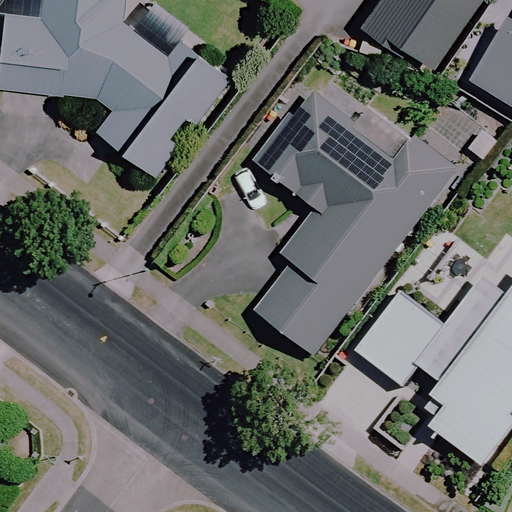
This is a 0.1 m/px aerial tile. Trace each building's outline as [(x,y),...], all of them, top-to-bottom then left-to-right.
[(121,28),(120,0),(10,0),(0,15),(0,85),(74,88),(105,110),(89,132),(149,176),(223,74),(179,42),(166,60),(121,28)] [(472,0),(376,0),(359,28),(429,71),(472,0)] [(511,17),(471,88),(511,111),(511,17)] [(374,112),(322,73),(253,166),(316,214),(281,260),(291,267),(255,316),(314,361),(455,173),(412,141),(374,112)] [(511,421),(508,418),(511,413),(511,290),(491,319),(467,301),(443,333),(397,298),(354,356),(401,391),(417,369),(443,388),(418,422),(480,468),(511,425),(511,421)] [(277,402),(245,376),(225,401),(256,426),(277,402)]
